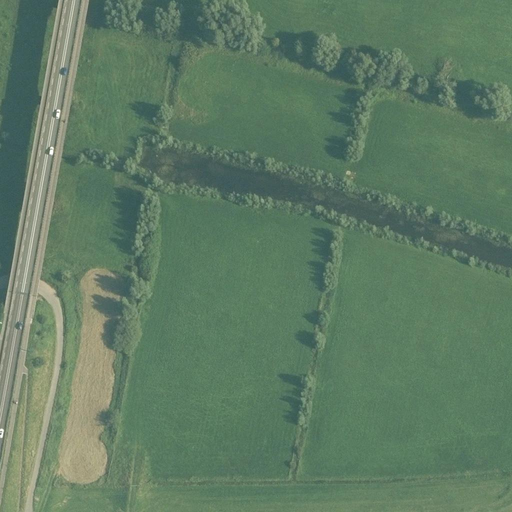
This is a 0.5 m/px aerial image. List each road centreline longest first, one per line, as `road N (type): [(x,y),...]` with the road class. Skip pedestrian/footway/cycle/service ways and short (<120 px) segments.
road 1 (primary): [(0,416),(73,0)]
road 2 (unclassified): [(28,511),(58,323),(45,292),(0,284)]
